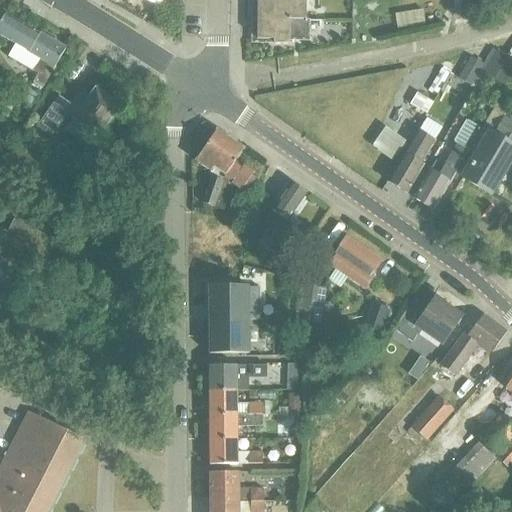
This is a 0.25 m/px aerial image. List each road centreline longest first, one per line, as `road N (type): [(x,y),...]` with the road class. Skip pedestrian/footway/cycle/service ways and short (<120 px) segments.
road 1 (residential): [(181,511),(173,124),(201,84)]
road 2 (tertiary): [(511,312),(201,84)]
road 3 (tertiary): [(201,84),(64,0)]
